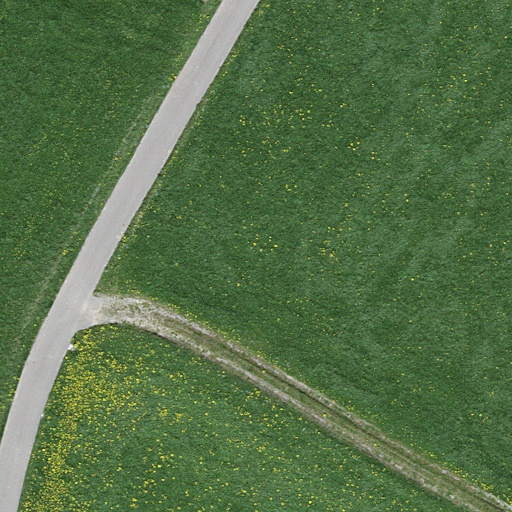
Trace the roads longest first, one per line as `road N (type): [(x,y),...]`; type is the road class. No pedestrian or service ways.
road 1 (unclassified): [(1,511),(58,320),(241,0)]
road 2 (track): [(58,320),(123,311),(162,322),(489,511)]
